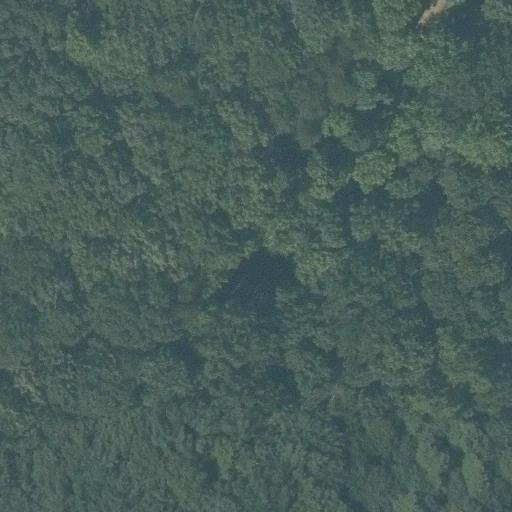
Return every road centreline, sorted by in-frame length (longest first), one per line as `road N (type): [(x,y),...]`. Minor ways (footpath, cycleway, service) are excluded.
road 1 (track): [(279,183),(254,236),(220,249),(76,425),(25,511)]
road 2 (track): [(357,0),(310,94),(279,183)]
road 3 (track): [(279,183),(403,36)]
